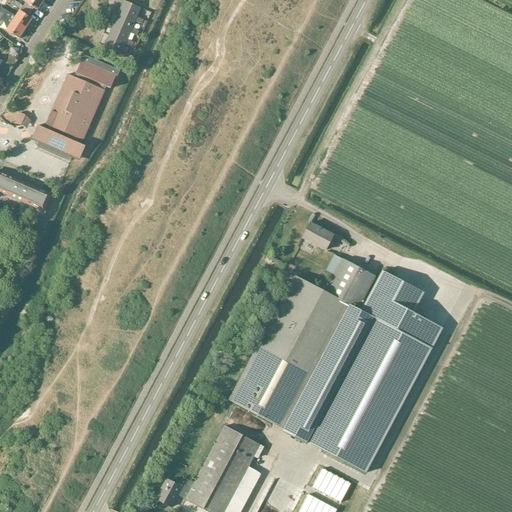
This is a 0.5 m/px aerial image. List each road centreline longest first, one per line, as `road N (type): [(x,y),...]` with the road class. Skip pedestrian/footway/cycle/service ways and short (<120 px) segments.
road 1 (secondary): [(93,511),(366,0)]
road 2 (track): [(472,292),(357,511)]
road 3 (track): [(296,201),(402,0)]
road 4 (residential): [(0,105),(65,0)]
